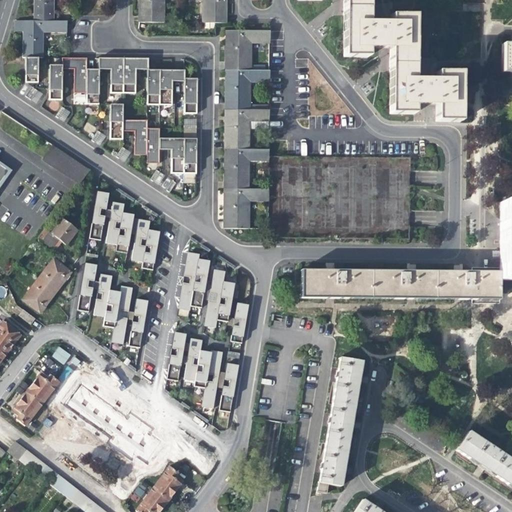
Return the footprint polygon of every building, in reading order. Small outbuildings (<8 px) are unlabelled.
[(31,0),(31,2),(32,23),(51,23),(51,0),(31,0)] [(160,0),(137,0),(137,2),(137,24),(160,24),(160,0)] [(200,0),(200,25),(224,25),(224,3),(224,0),(200,0)] [(434,104),(434,123),(458,123),(458,74),(434,73),(434,80),(423,80),(422,84),(412,83),(413,18),(388,17),(388,24),(376,24),(376,27),(366,27),(366,0),(295,0),(295,1),(320,1),(319,0),(341,0),(341,58),(366,59),(366,48),(379,48),(388,48),(387,116),(411,116),(412,104),(422,104),(434,104)] [(65,23),(51,23),(32,23),(13,22),(13,34),(21,34),(21,42),(21,59),(23,59),(36,59),(40,59),(40,34),(65,34),(65,23)] [(224,52),(224,73),(248,73),(248,44),(268,44),(268,37),(268,33),(224,32),(224,52)] [(511,45),(500,46),(500,74),(511,74),(511,45)] [(36,84),(36,59),(23,59),(23,74),(23,84),(36,84)] [(84,95),(84,78),(85,71),(85,60),(60,60),(60,67),(60,71),(72,71),(72,90),(72,95),(84,95)] [(108,71),(108,60),(105,60),(100,60),(100,71),(108,71)] [(134,71),(134,60),(108,60),(108,71),(108,95),(133,95),(134,71)] [(142,71),(142,60),(139,60),(134,60),(134,71),(142,71)] [(60,71),(60,67),(47,67),(47,90),(47,102),(60,102),(60,71)] [(97,106),(97,71),(96,71),(94,71),(94,79),(84,78),(84,95),(84,106),(97,106)] [(149,71),(145,71),(145,107),(170,107),(170,83),(170,72),(157,72),(157,79),(149,79),(149,71)] [(178,83),(178,72),(173,72),(170,72),(170,83),(178,83)] [(268,73),(248,73),(224,73),(224,87),(223,112),(247,113),(248,84),(268,84),(268,73)] [(194,115),(195,80),(190,80),(182,80),(182,83),(182,115),(191,115),(194,115)] [(23,98),(29,88),(24,84),(18,94),(23,98)] [(26,99),(32,90),(30,88),(29,88),(23,98),(26,99)] [(35,92),(32,90),(26,99),(29,101),(35,92)] [(34,105),(40,96),(35,92),(29,101),(34,105)] [(121,122),(121,106),(108,106),(108,130),(107,141),(120,141),(120,133),(121,122)] [(56,120),(62,110),(60,109),(53,118),(56,120)] [(68,114),(62,110),(56,120),(62,123),(68,114)] [(267,113),(247,113),(223,112),(223,129),(223,152),(247,152),(247,124),(267,124),(267,113)] [(145,130),(145,122),(121,122),(120,133),(133,133),(132,144),(132,157),(144,157),(145,130)] [(157,151),(157,140),(157,130),(145,130),(144,157),(144,165),(157,165),(157,158),(157,151)] [(92,144),(98,135),(95,133),(89,142),(92,144)] [(97,147),(104,138),(98,135),(92,144),(95,145),(97,147)] [(169,151),(169,140),(157,140),(157,151),(169,151)] [(194,176),(194,148),(182,148),(182,140),(169,140),(169,151),(169,161),(169,175),(178,175),(194,176)] [(41,157),(40,158),(78,183),(88,170),(50,144),(41,157)] [(117,160),(123,151),(120,149),(114,158),(117,160)] [(128,154),(123,151),(117,160),(120,162),(122,164),(128,154)] [(247,163),(266,164),(267,157),(267,152),(247,152),(223,152),(223,165),(223,191),(246,191),(247,163)] [(312,158),(267,157),(266,164),(266,192),(266,203),(266,231),(266,239),(311,240),(362,241),(411,241),(412,159),(363,159),(312,158)] [(78,183),(40,158),(38,161),(75,186),(78,183)] [(5,169),(0,167),(0,190),(11,173),(5,169)] [(151,183),(157,173),(154,172),(148,181),(151,183)] [(156,186),(163,177),(157,173),(151,183),(156,186)] [(164,192),(171,183),(165,179),(159,188),(161,190),(164,192)] [(167,194),(173,185),(171,183),(164,192),(167,194)] [(246,203),(266,203),(266,192),(246,191),(223,191),(223,206),(222,230),(246,231),(246,203)] [(102,195),(95,194),(88,241),(99,242),(106,196),(102,195)] [(511,203),(499,203),(498,271),(498,280),(511,279),(511,203)] [(116,205),(111,204),(105,246),(115,247),(122,206),(116,205)] [(129,216),(120,215),(115,247),(114,254),(126,256),(131,217),(129,216)] [(53,245),(56,241),(63,246),(75,231),(61,220),(49,235),(47,234),(39,243),(49,250),(53,245)] [(139,222),(136,222),(130,263),(141,264),(147,223),(139,222)] [(157,234),(146,232),(141,264),(140,270),(150,272),(155,246),(157,234)] [(198,256),(187,255),(183,281),(176,319),(188,321),(198,256)] [(204,261),(198,260),(190,316),(201,318),(209,262),(204,261)] [(50,261),(36,280),(52,293),(60,283),(67,273),(50,261)] [(94,267),(83,265),(76,312),(87,313),(94,267)] [(369,300),(369,270),(316,270),(299,270),(299,300),(369,300)] [(434,301),(434,270),(383,270),(369,270),(369,300),(434,301)] [(477,302),(498,302),(498,280),(498,271),(451,270),(434,270),(434,301),(477,302)] [(218,272),(213,272),(204,328),(215,330),(224,273),(218,272)] [(111,279),(100,277),(93,319),(104,320),(111,279)] [(46,302),(52,293),(36,280),(20,301),(37,314),(46,302)] [(229,285),(223,284),(217,323),(228,325),(234,286),(229,285)] [(131,290),(120,288),(113,330),(111,344),(123,347),(131,290)] [(119,295),(108,293),(104,320),(102,329),(113,330),(119,295)] [(147,304),(136,302),(128,348),(139,350),(147,304)] [(242,306),(236,305),(229,344),(240,345),(247,306),(242,306)] [(33,319),(21,310),(17,316),(29,325),(31,322),(33,319)] [(1,322),(0,323),(0,334),(12,344),(13,343),(16,339),(19,335),(1,322)] [(0,334),(0,347),(6,352),(9,348),(12,344),(0,334)] [(184,336),(173,334),(166,381),(177,382),(184,336)] [(201,342),(190,340),(184,381),(194,383),(201,342)] [(58,346),(51,356),(64,365),(71,354),(58,346)] [(205,352),(199,351),(194,383),(194,388),(205,390),(211,353),(205,352)] [(222,354),(211,353),(205,390),(202,408),(213,409),(222,354)] [(352,393),(357,362),(338,359),(336,371),(334,371),(333,380),(334,380),(332,398),(352,401),(354,394),(352,393)] [(360,363),(357,362),(352,393),(354,394),(355,394),(357,381),(360,363)] [(236,367),(225,365),(217,411),(228,413),(236,367)] [(36,379),(25,392),(40,404),(57,382),(48,376),(46,378),(43,375),(40,373),(36,379)] [(149,452),(157,458),(170,439),(81,375),(77,380),(68,394),(75,399),(72,404),(79,408),(82,404),(98,416),(95,420),(101,424),(104,420),(120,432),(117,436),(123,440),(126,436),(142,447),(139,452),(146,456),(149,452)] [(23,426),(39,405),(40,404),(25,392),(19,400),(10,412),(12,414),(17,417),(15,419),(23,426)] [(351,408),(352,401),(332,398),(328,418),(327,418),(325,425),(327,426),(324,443),(345,446),(346,439),(344,439),(350,408),(351,408)] [(453,451),(466,460),(467,458),(483,469),(492,475),(492,476),(498,481),(510,462),(494,452),(495,451),(489,447),(488,448),(465,433),(453,451)] [(14,441),(7,452),(17,460),(25,450),(21,447),(14,441)] [(343,454),(345,446),(324,443),(321,463),(319,462),(318,470),(319,471),(317,483),(326,485),(337,487),(342,454),(343,454)] [(104,511),(25,450),(17,460),(26,467),(84,511),(104,511)] [(345,454),(343,454),(342,454),(337,487),(339,487),(342,473),(345,454)] [(491,477),(492,476),(492,475),(483,469),(467,458),(466,460),(466,461),(491,477)] [(511,463),(510,462),(498,481),(505,485),(505,483),(511,487),(511,463)] [(177,473),(173,471),(168,467),(151,489),(166,501),(172,493),(181,482),(176,478),(174,477),(177,473)] [(325,494),(326,485),(317,483),(316,493),(325,494)] [(136,487),(130,499),(138,503),(144,491),(136,487)] [(158,511),(161,508),(166,501),(151,489),(150,491),(134,511),(158,511)] [(310,497),(307,511),(319,511),(322,499),(310,497)] [(359,502),(352,511),(376,511),(377,511),(371,507),(370,509),(359,502)]
